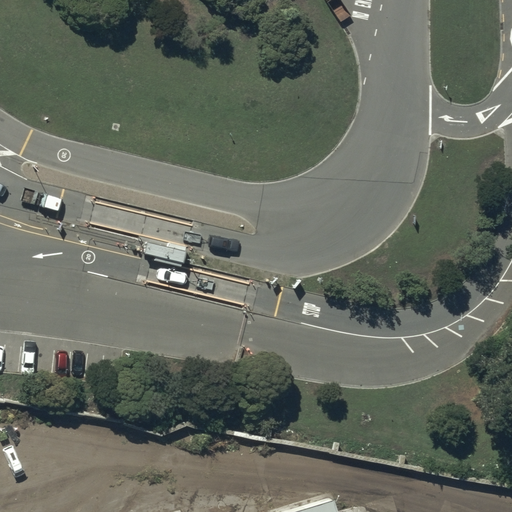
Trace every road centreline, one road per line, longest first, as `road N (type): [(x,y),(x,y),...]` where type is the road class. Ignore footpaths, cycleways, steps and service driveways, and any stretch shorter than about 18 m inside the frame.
road 1 (unclassified): [(0,181),(258,249),(322,231),(381,153)]
road 2 (unclassified): [(408,0),(381,153)]
